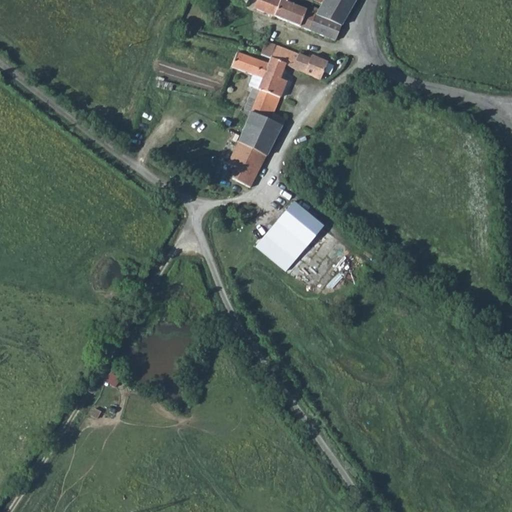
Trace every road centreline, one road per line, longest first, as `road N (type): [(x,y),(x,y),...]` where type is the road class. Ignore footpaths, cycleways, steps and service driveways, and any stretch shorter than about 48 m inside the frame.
road 1 (track): [(13,511),(197,208)]
road 2 (unclassified): [(511,128),(501,109),(389,74),(368,42),(370,0)]
road 3 (track): [(129,164),(0,64)]
